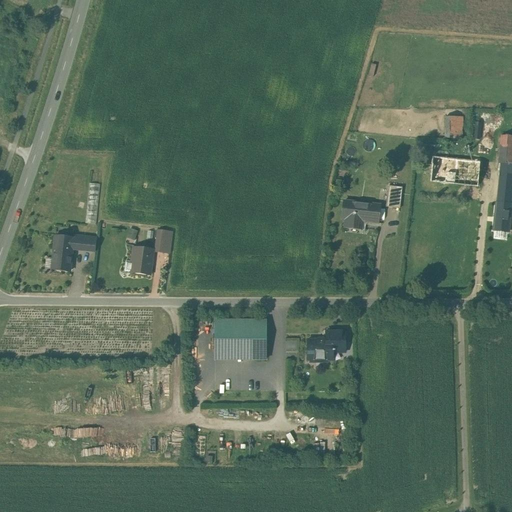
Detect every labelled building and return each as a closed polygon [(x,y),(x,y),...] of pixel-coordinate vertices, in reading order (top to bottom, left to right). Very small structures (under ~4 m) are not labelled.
[(376,65),(371,64),(368,75),(373,77),(376,65)] [(462,138),(462,117),(445,117),(445,132),(445,138),(462,138)] [(474,138),(481,140),(485,123),(477,121),(474,138)] [(511,136),(502,136),(499,163),(501,163),(511,164),(511,136)] [(459,160),(433,157),(431,182),(456,184),(459,160)] [(480,162),(459,160),(456,184),(477,187),(480,162)] [(511,182),(511,164),(501,163),(497,203),(510,204),(511,182)] [(96,219),(100,179),(89,178),(86,218),(96,219)] [(399,208),(402,188),(389,186),(386,206),(399,208)] [(380,206),(344,201),(342,218),(346,219),(345,227),(361,229),(362,221),(378,223),(380,206)] [(497,203),(496,203),(493,230),(508,232),(511,205),(510,204),(497,203)] [(129,229),(128,244),(136,245),(137,230),(129,229)] [(171,254),(173,231),(156,230),(155,252),(171,254)] [(73,238),(56,236),(52,270),(69,272),(73,240),(73,238)] [(151,250),(134,248),(131,272),(150,275),(151,266),(149,265),(151,250)] [(266,321),(215,321),(215,350),(255,351),(255,360),(266,360),(266,321)] [(345,332),(326,332),(326,341),(332,341),(332,352),(345,352),(345,332)] [(326,341),(308,341),(308,360),(315,360),(316,360),(316,362),(324,362),(324,360),(325,360),(332,360),(332,352),(332,341),(326,341)]
